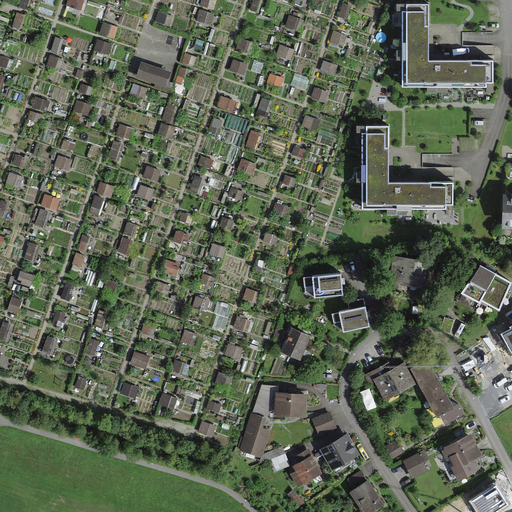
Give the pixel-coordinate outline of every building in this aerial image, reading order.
[(31,0),(21,0),(20,6),(28,9),(31,0)] [(67,0),(66,5),(81,9),(84,0),(67,0)] [(201,0),(200,4),(213,9),(216,0),(201,0)] [(261,0),(252,0),(250,9),(258,12),(261,0)] [(352,5),(343,2),(338,16),(347,19),(352,5)] [(431,8),(399,7),(399,13),(404,13),(403,89),(487,89),(487,84),(494,84),(494,60),(441,60),(431,60),(431,8)] [(200,8),(196,19),(211,24),(214,13),(200,8)] [(158,10),(155,20),(170,25),(174,16),(158,10)] [(26,14),(17,11),(12,26),(22,29),(26,14)] [(289,14),(285,26),(300,31),(304,19),(289,14)] [(103,21),(99,33),(115,38),(119,26),(103,21)] [(334,30),(330,40),(344,45),(347,34),(334,30)] [(64,38),(55,36),(51,50),(60,53),(64,38)] [(255,42),(239,37),(236,49),(251,54),(255,42)] [(97,38),(94,49),(109,54),(113,43),(97,38)] [(280,44),(276,55),(291,59),(294,48),(280,44)] [(185,52),(182,62),(194,66),(197,56),(185,52)] [(50,54),(46,65),(60,69),(64,58),(50,54)] [(1,55),(0,57),(0,65),(12,69),(16,60),(1,55)] [(233,59),(230,70),(244,74),(248,63),(233,59)] [(323,59),(320,70),(334,75),(338,64),(323,59)] [(142,60),(136,76),(166,86),(172,70),(142,60)] [(188,69),(180,66),(175,82),(183,85),(188,69)] [(84,70),(78,68),(75,76),(82,78),(84,70)] [(270,73),(267,82),(281,86),(284,77),(270,73)] [(82,83),(79,91),(91,95),(94,87),(82,83)] [(133,83),(130,94),(145,98),(148,87),(133,83)] [(314,87),(311,97),(325,101),(328,91),(314,87)] [(221,95),(217,106),(233,111),(237,100),(221,95)] [(36,96),(32,107),(47,111),(50,101),(36,96)] [(273,100),(262,97),(256,113),(267,117),(273,100)] [(77,99),(73,110),(88,115),(92,104),(77,99)] [(178,106),(168,103),(162,119),(172,123),(178,106)] [(31,110),(28,118),(39,122),(42,114),(31,110)] [(305,114),(302,125),(317,130),(320,119),(305,114)] [(222,119),(214,117),(210,131),(218,133),(222,119)] [(161,122),(158,133),(172,138),(176,127),(161,122)] [(120,123),(116,134),(132,139),(135,128),(120,123)] [(260,132),(251,129),(246,145),(255,149),(260,132)] [(390,129),(358,129),(358,134),(362,134),(362,210),(445,210),(445,205),(452,206),(452,181),(401,181),(390,181),(390,129)] [(63,139),(61,148),(73,151),(76,143),(63,139)] [(125,143),(114,139),(108,156),(119,160),(125,143)] [(294,145),(292,154),(304,158),(306,149),(294,145)] [(16,154),(12,163),(26,168),(30,156),(25,154),(24,156),(16,154)] [(58,155),(54,165),(69,170),(73,159),(58,155)] [(201,155),(198,164),(211,168),(214,159),(201,155)] [(241,157),(237,169),(253,174),(257,163),(241,157)] [(147,165),(143,176),(157,181),(161,170),(147,165)] [(10,171),(6,182),(20,187),(24,176),(10,171)] [(206,178),(195,174),(189,190),(200,194),(206,178)] [(285,174),(283,182),(294,186),(297,178),(285,174)] [(101,181),(97,192),(111,197),(115,185),(101,181)] [(154,188),(140,184),(137,195),(151,200),(154,188)] [(245,191),(231,187),(228,195),(242,200),(245,191)] [(45,193),(41,205),(57,210),(60,198),(45,193)] [(511,193),(501,193),(499,227),(511,227),(511,193)] [(104,197),(95,195),(91,206),(100,209),(104,197)] [(276,202),(272,213),(287,218),(291,207),(276,202)] [(50,211),(40,208),(35,224),(46,228),(50,211)] [(182,212),(179,220),(191,224),(194,216),(182,212)] [(235,220),(222,216),(220,225),(232,229),(235,220)] [(140,226),(127,222),(124,233),(136,237),(140,226)] [(176,230),(173,240),(187,245),(190,234),(176,230)] [(266,231),(263,240),(276,245),(279,235),(266,231)] [(91,237),(83,234),(78,249),(86,252),(91,237)] [(133,239),(123,236),(118,251),(128,254),(133,239)] [(40,245),(29,241),(24,258),(35,261),(40,245)] [(226,247),(213,242),(209,253),(223,258),(226,247)] [(85,255),(76,252),(71,269),(80,272),(85,255)] [(139,259),(133,257),(129,267),(136,269),(139,259)] [(435,262),(394,258),(391,284),(432,288),(435,262)] [(166,259),(162,270),(176,275),(180,263),(166,259)] [(510,283),(480,266),(462,294),(479,303),(481,300),(498,311),(510,283)] [(20,270),(16,281),(30,286),(34,274),(20,270)] [(216,277),(203,273),(200,282),(213,286),(216,277)] [(341,274),(304,277),(305,287),(313,287),(314,298),(343,295),(341,274)] [(118,282),(108,279),(104,290),(114,294),(118,282)] [(76,284),(67,281),(61,297),(69,300),(76,284)] [(158,281),(156,289),(168,293),(171,285),(158,281)] [(246,287),(243,298),(257,302),(260,291),(246,287)] [(23,299),(12,296),(7,310),(18,313),(23,299)] [(210,300),(196,296),(192,307),(206,311),(210,300)] [(350,309),(331,313),(334,323),(341,321),(343,333),(369,328),(363,299),(348,302),(350,309)] [(66,313),(57,309),(52,323),(61,326),(66,313)] [(110,312),(99,309),(94,325),(105,329),(110,312)] [(236,316),(233,327),(247,331),(251,320),(236,316)] [(14,325),(3,321),(0,329),(0,338),(8,341),(14,325)] [(144,323),(141,330),(153,335),(156,327),(144,323)] [(511,326),(510,327),(511,330),(502,335),(511,354),(511,326)] [(295,363),(308,336),(292,328),(279,355),(295,363)] [(199,334),(185,329),(181,341),(195,346),(199,334)] [(58,339),(47,335),(42,351),(53,354),(58,339)] [(99,340),(91,338),(86,353),(95,355),(99,340)] [(243,347),(228,342),(224,354),(239,359),(243,347)] [(134,350),(130,363),(146,368),(150,356),(134,350)] [(190,364),(175,359),(171,370),(186,375),(190,364)] [(426,360),(407,369),(415,384),(432,417),(451,407),(426,360)] [(387,363),(364,374),(369,383),(373,381),(382,400),(415,384),(407,369),(403,362),(390,369),(387,363)] [(218,372),(215,382),(230,386),(233,376),(218,372)] [(87,378),(79,376),(75,387),(84,390),(87,378)] [(124,381),(121,393),(136,398),(140,386),(124,381)] [(259,400),(270,401),(273,388),(262,386),(259,400)] [(370,390),(361,393),(368,413),(377,409),(370,390)] [(162,392),(159,403),(174,408),(178,397),(162,392)] [(307,394),(276,393),(275,417),(306,418),(307,394)] [(209,400),(206,408),(219,412),(222,404),(209,400)] [(329,412),(312,419),(319,436),(336,429),(329,412)] [(266,417),(251,413),(240,450),(261,457),(269,430),(263,428),(266,417)] [(202,420),(198,431),(213,436),(217,425),(202,420)] [(349,433),(321,449),(332,469),(360,453),(349,433)] [(478,456),(467,434),(441,447),(452,470),(478,456)] [(402,451),(396,439),(385,445),(392,457),(402,451)] [(425,468),(417,453),(403,460),(411,476),(425,468)] [(286,454),(272,459),(276,472),(290,467),(286,454)] [(312,454),(293,464),(296,469),(291,472),(299,485),(322,472),(312,454)] [(387,501),(371,478),(352,490),(363,507),(367,505),(371,511),(387,501)] [(487,511),(506,498),(494,481),(471,498),(481,511),(487,511)] [(305,503),(295,490),(290,495),(299,507),(305,503)]
